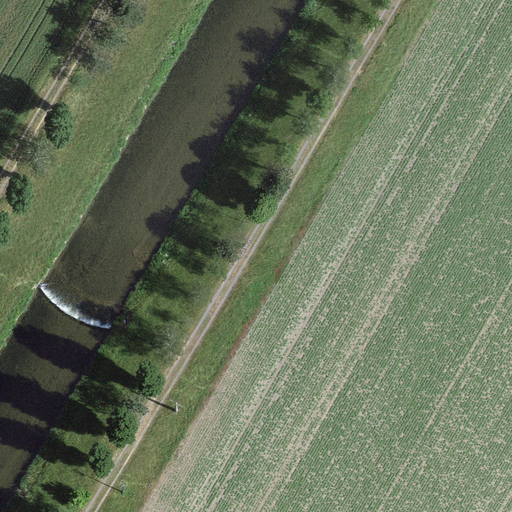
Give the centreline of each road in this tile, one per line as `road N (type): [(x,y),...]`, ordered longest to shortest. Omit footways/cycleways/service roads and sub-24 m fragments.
road 1 (track): [(88,511),(394,0)]
road 2 (track): [(0,183),(107,0)]
